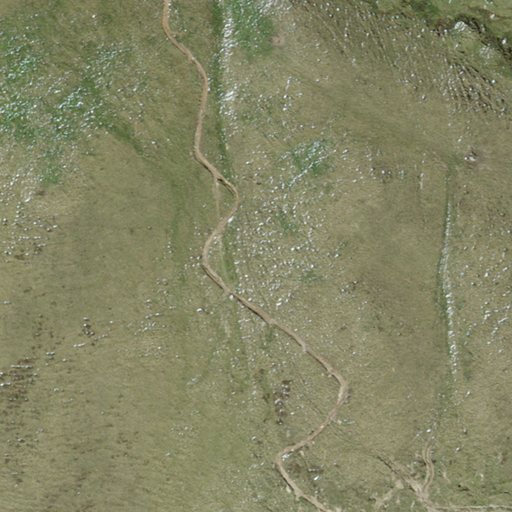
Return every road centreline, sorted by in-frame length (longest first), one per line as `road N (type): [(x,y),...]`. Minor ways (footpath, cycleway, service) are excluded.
road 1 (track): [(422,500),(446,171),(385,125),(169,0)]
road 2 (track): [(499,511),(422,500),(330,420)]
